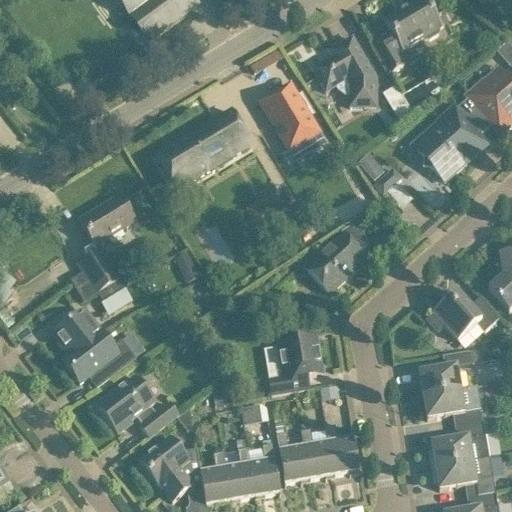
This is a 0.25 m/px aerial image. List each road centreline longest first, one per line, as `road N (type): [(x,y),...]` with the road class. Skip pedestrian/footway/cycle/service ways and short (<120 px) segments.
road 1 (residential): [(390,511),(362,325),(511,190)]
road 2 (unclassified): [(0,192),(317,0)]
road 3 (residential): [(106,511),(0,372)]
